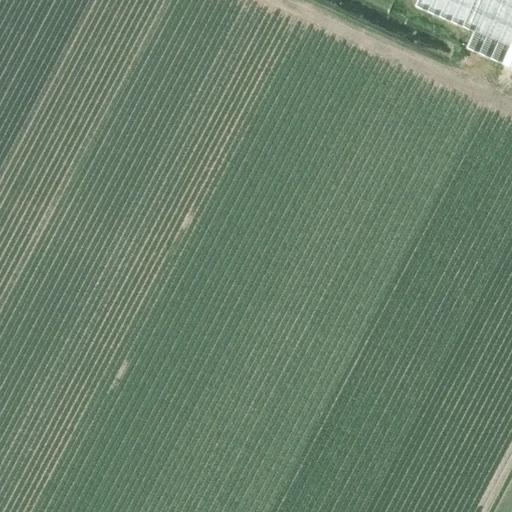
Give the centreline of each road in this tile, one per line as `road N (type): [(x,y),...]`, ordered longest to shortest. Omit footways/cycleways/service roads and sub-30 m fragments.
road 1 (track): [(424,63),(189,511)]
road 2 (track): [(467,84),(288,0)]
